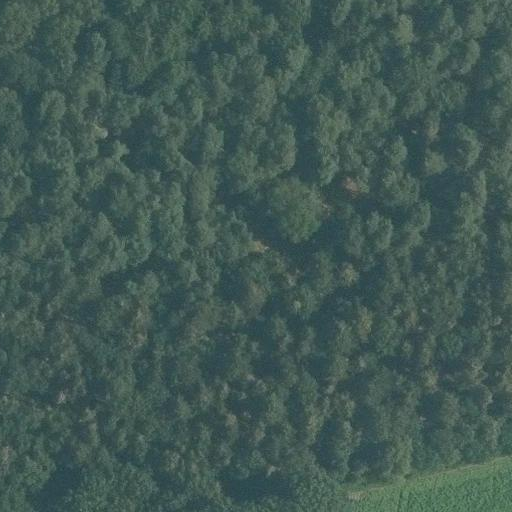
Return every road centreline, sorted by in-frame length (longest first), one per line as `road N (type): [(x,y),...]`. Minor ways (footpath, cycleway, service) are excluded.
road 1 (track): [(223,511),(370,487),(511,448)]
road 2 (track): [(0,497),(96,510),(221,511)]
